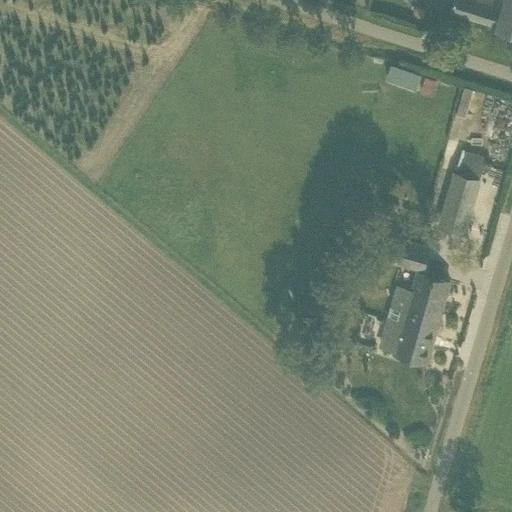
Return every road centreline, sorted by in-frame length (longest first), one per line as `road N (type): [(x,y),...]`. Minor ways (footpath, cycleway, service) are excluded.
road 1 (unclassified): [(430,511),(511,240)]
road 2 (unclassified): [(511,77),(270,0)]
